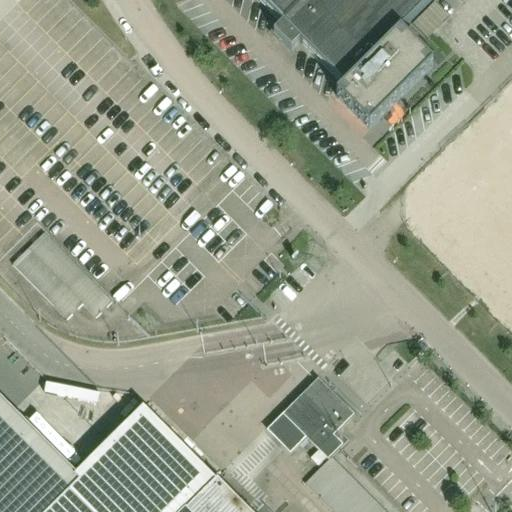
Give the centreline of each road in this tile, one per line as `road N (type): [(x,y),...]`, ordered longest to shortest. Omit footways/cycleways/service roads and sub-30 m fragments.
road 1 (unclassified): [(511,410),(217,111),(131,0)]
road 2 (unknown): [(177,359),(323,511)]
